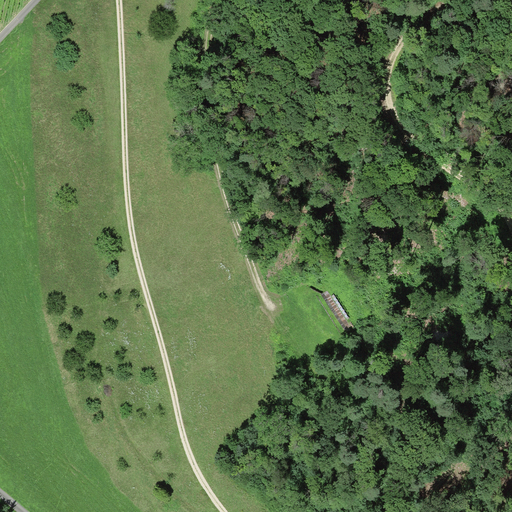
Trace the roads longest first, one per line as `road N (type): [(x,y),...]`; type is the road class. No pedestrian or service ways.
road 1 (track): [(222,511),(183,434),(134,255),(118,0)]
road 2 (track): [(218,0),(207,55),(219,170),(269,318)]
road 3 (track): [(511,227),(486,192),(415,144),(385,100),(392,55),(420,19),(452,0)]
road 4 (track): [(191,511),(126,436),(100,370)]
